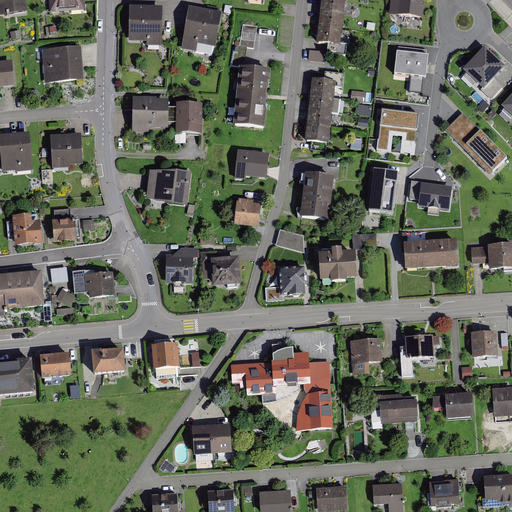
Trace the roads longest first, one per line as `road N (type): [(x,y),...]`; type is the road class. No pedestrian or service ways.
road 1 (residential): [(511,460),(134,484)]
road 2 (residential): [(306,0),(283,193),(243,322)]
road 3 (residential): [(511,304),(243,322)]
road 4 (residential): [(243,322),(134,484)]
road 5 (residential): [(154,328),(0,342)]
road 6 (residential): [(431,158),(444,53),(468,20)]
road 7 (residential): [(102,112),(106,180),(135,244)]
road 8 (residential): [(135,244),(0,262)]
